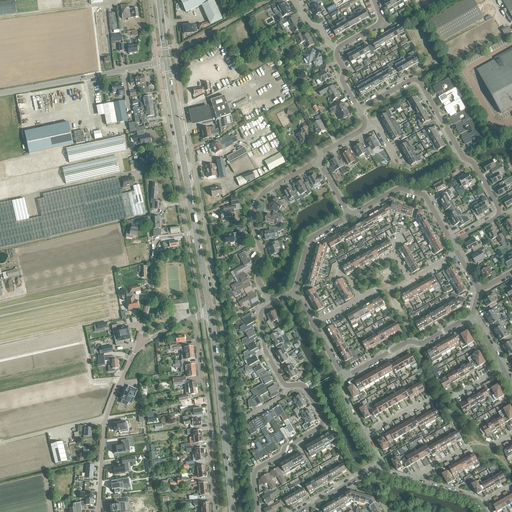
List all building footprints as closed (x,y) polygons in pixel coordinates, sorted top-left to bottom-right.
[(39,0),(40,10),(62,8),(61,0),(39,0)] [(214,1),(212,0),(179,0),(186,12),(201,5),(205,13),(210,25),(222,19),(214,1)] [(287,15),(287,14),(291,12),(286,2),(283,4),(280,0),(279,0),(271,5),(274,10),(277,8),(280,13),(278,14),(281,18),(287,15)] [(320,1),(319,0),(315,0),(312,2),(314,5),(311,7),(315,15),(322,12),(321,12),(323,10),(324,10),(322,6),(321,6),(319,7),(317,3),(320,1)] [(389,11),(390,10),(391,10),(392,9),(393,9),(394,8),(392,6),(389,0),(385,0),(383,1),(389,11)] [(394,8),(395,7),(396,8),(397,7),(398,6),(398,5),(397,3),(395,0),(389,0),(392,6),(394,8)] [(509,21),(511,19),(511,0),(502,0),(507,8),(503,10),(509,21)] [(132,9),(129,10),(129,9),(128,4),(120,5),(122,19),(130,18),(133,17),(133,18),(138,17),(137,8),(132,9)] [(358,9),(364,20),(369,17),(363,6),(358,9)] [(359,22),(364,20),(358,9),(353,12),(355,15),(359,22)] [(115,13),(108,14),(110,30),(117,30),(115,13)] [(350,14),(349,15),(355,25),(359,22),(355,15),(352,16),(351,14),(350,14)] [(344,17),(350,28),(355,25),(349,15),(344,17)] [(341,19),(339,20),(345,30),(346,30),(346,31),(349,29),(348,29),(350,28),(344,17),(341,18),(341,19)] [(288,22),(294,33),(301,29),(295,18),(289,21),(288,18),(278,24),(281,30),(284,28),(283,25),(288,22)] [(442,39),(446,37),(435,19),(431,21),(442,39)] [(335,23),(336,25),(341,33),(345,30),(339,20),(338,21),(335,23)] [(199,30),(202,29),(210,25),(208,21),(197,26),(199,30)] [(183,27),(182,27),(182,31),(183,31),(184,34),(194,33),(194,32),(197,32),(196,25),(193,25),(183,26),(183,27)] [(332,25),(330,26),(336,36),(336,35),(337,36),(340,35),(339,34),(341,33),(336,25),(334,27),(332,25)] [(400,38),(405,35),(400,25),(395,27),(400,37),(400,38)] [(395,27),(390,30),(394,38),(396,40),(400,37),(395,27)] [(390,40),(394,38),(390,30),(385,33),(390,40)] [(314,44),(308,33),(303,36),(301,33),(295,37),(299,45),(304,42),(307,48),(314,44)] [(381,35),(385,43),(386,45),(391,43),(390,40),(385,33),(381,35)] [(380,46),(385,43),(381,35),(376,38),(380,46)] [(381,47),(380,46),(376,38),(371,41),(373,44),(370,46),(373,51),(381,47)] [(361,47),(365,54),(366,56),(373,51),(370,46),(368,47),(366,44),(361,47)] [(129,53),(129,54),(132,54),(132,53),(137,52),(137,48),(136,48),(136,47),(136,46),(131,46),(131,45),(127,46),(127,47),(123,47),(123,45),(119,45),(119,51),(124,51),(124,50),(127,50),(127,49),(128,49),(128,53),(129,53)] [(361,57),(365,54),(361,47),(356,49),(360,57),(361,57)] [(511,48),(510,50),(504,53),(499,56),(498,56),(495,58),(495,60),(489,63),(488,63),(488,64),(482,67),(481,67),(481,68),(477,70),(483,81),(485,85),(488,90),(496,105),(498,110),(501,114),(501,113),(505,111),(506,111),(511,107),(511,48)] [(356,49),(351,52),(356,60),(357,62),(362,59),(361,57),(360,57),(356,49)] [(309,64),(312,62),(315,67),(318,65),(318,67),(322,65),(322,63),(324,62),(319,53),(318,54),(317,55),(316,55),(313,50),(304,55),(309,64)] [(356,60),(351,52),(351,51),(348,53),(349,54),(347,55),(351,62),(356,60)] [(414,65),(419,62),(414,55),(412,56),(410,54),(408,55),(414,65)] [(407,59),(405,60),(409,68),(414,65),(408,55),(406,56),(406,57),(407,59)] [(404,70),(409,68),(405,60),(403,57),(401,58),(401,59),(400,59),(399,60),(404,70)] [(393,62),(391,63),(392,66),(395,71),(397,70),(399,73),(401,72),(401,73),(404,72),(404,71),(404,70),(399,60),(394,63),(393,62)] [(393,77),(394,76),(392,73),(395,71),(392,66),(391,63),(387,65),(388,66),(383,69),(389,79),(390,78),(391,79),(393,78),(393,77)] [(322,83),(332,77),(329,72),(326,66),(320,69),(322,72),(318,75),(322,83)] [(382,70),(379,71),(385,82),(386,81),(386,82),(389,80),(389,79),(383,69),(382,70)] [(385,82),(379,71),(374,74),(380,84),(381,84),(381,85),(384,83),(383,82),(385,82)] [(372,75),(369,76),(375,87),(380,84),(374,74),(373,75),(372,75)] [(139,77),(141,87),(142,91),(143,94),(150,93),(149,87),(146,88),(144,88),(144,86),(146,86),(144,75),(139,77)] [(365,79),(370,90),(371,89),(372,90),(374,89),(374,88),(375,87),(369,76),(367,78),(366,78),(365,79)] [(137,85),(138,88),(141,87),(139,77),(134,77),(129,79),(130,84),(136,83),(136,85),(137,85)] [(436,91),(439,97),(445,93),(442,87),(442,86),(445,84),(447,85),(449,87),(448,89),(449,91),(454,88),(448,78),(433,87),(435,92),(436,91)] [(360,82),(366,92),(367,92),(368,92),(370,91),(370,90),(365,79),(363,80),(362,80),(360,81),(360,82)] [(364,93),(366,92),(360,82),(355,85),(358,90),(356,91),(358,95),(360,94),(361,95),(362,95),(365,94),(364,93)] [(111,85),(112,93),(118,92),(119,96),(124,95),(123,87),(121,87),(120,83),(111,85)] [(210,91),(209,83),(204,84),(204,88),(201,88),(193,89),(193,90),(194,89),(194,91),(193,92),(193,94),(194,94),(194,95),(202,94),(202,91),(205,91),(205,92),(210,91)] [(333,101),(339,97),(333,86),(328,89),(326,86),(318,91),(321,95),(327,91),(331,98),(329,99),(328,101),(329,103),(332,103),(333,102),(333,101)] [(438,97),(441,102),(442,101),(445,107),(451,104),(451,103),(448,97),(448,96),(451,94),(453,95),(454,97),(454,99),(455,101),(460,99),(462,97),(456,87),(454,88),(449,91),(445,93),(439,97),(438,97)] [(216,121),(221,120),(220,118),(230,115),(223,96),(210,100),(215,116),(214,117),(216,121)] [(409,105),(410,105),(410,106),(410,107),(410,106),(412,105),(420,101),(417,96),(407,102),(408,102),(408,103),(408,104),(409,105)] [(445,107),(444,107),(447,112),(448,111),(451,117),(457,114),(454,108),(454,106),(457,104),(459,105),(460,108),(460,109),(461,111),(461,112),(466,109),(460,99),(455,101),(451,103),(451,104),(445,107)] [(127,121),(123,101),(113,103),(96,106),(98,114),(104,113),(106,125),(117,123),(127,121)] [(420,101),(412,105),(410,106),(411,107),(411,108),(412,110),(413,111),(412,111),(413,111),(423,106),(420,101)] [(347,116),(349,114),(343,103),(338,106),(336,103),(328,108),(331,113),(334,111),(337,112),(341,119),(343,118),(344,119),(347,117),(347,116)] [(136,107),(132,107),(133,110),(134,117),(138,116),(138,117),(140,117),(142,123),(141,123),(141,124),(147,123),(147,122),(146,123),(146,121),(147,121),(147,120),(146,120),(146,119),(156,117),(154,105),(152,106),(141,107),(141,108),(137,109),(136,107)] [(423,106),(413,111),(414,113),(416,111),(418,115),(425,110),(423,106)] [(192,126),(212,121),(208,107),(189,111),(192,126)] [(451,117),(450,118),(452,122),(453,122),(457,127),(463,124),(459,118),(460,116),(463,115),(464,115),(466,118),(465,119),(467,122),(471,119),(466,109),(461,112),(461,111),(457,114),(451,117)] [(420,119),(428,115),(425,110),(418,115),(420,119)] [(382,120),(383,122),(390,118),(392,117),(390,112),(379,118),(381,121),(382,120)] [(321,114),(315,118),(317,122),(313,125),(318,134),(326,130),(323,126),(321,123),(325,120),(321,114)] [(421,129),(429,125),(427,122),(431,120),(428,115),(420,119),(418,121),(420,124),(419,125),(420,126),(419,126),(421,129)] [(216,129),(216,131),(216,132),(209,133),(210,133),(202,135),(203,139),(211,138),(212,138),(211,135),(219,134),(219,133),(222,132),(221,127),(227,125),(226,117),(220,120),(220,121),(221,127),(217,128),(217,129),(216,129)] [(393,119),(392,120),(390,118),(383,122),(386,127),(396,121),(395,120),(393,119)] [(456,128),(458,132),(459,132),(462,137),(462,138),(469,134),(468,134),(465,128),(466,126),(469,125),(470,125),(472,128),(471,130),(472,132),(477,129),(471,119),(467,122),(463,124),(457,127),(456,128)] [(386,127),(388,131),(398,126),(396,121),(386,127)] [(68,122),(57,125),(24,132),(29,154),(61,147),(73,144),(68,122)] [(304,124),(299,127),(302,132),(296,135),(301,144),(309,140),(307,137),(308,137),(307,135),(310,133),(304,124)] [(398,132),(401,130),(398,126),(388,131),(391,136),(398,132)] [(431,129),(430,126),(422,131),(423,134),(425,133),(427,138),(429,137),(430,136),(438,132),(435,127),(431,129)] [(201,129),(202,135),(210,133),(209,133),(216,132),(216,131),(215,132),(214,127),(201,129)] [(461,138),(464,142),(465,142),(468,148),(474,144),(471,138),(472,137),(474,135),(476,136),(478,138),(477,140),(478,142),(483,140),(477,129),(472,132),(468,134),(469,134),(462,138),(462,137),(461,138)] [(83,130),(74,132),(76,144),(85,142),(83,130)] [(94,131),(94,139),(102,138),(101,130),(94,131)] [(405,134),(404,135),(401,130),(398,132),(391,136),(394,141),(400,138),(401,140),(407,137),(405,134)] [(433,141),(440,137),(438,132),(430,136),(429,137),(427,138),(430,142),(431,142),(433,141)] [(212,146),(215,154),(222,150),(223,151),(222,150),(233,144),(228,134),(211,143),(212,146)] [(151,143),(149,135),(142,136),(142,135),(133,137),(134,143),(140,142),(140,145),(151,143)] [(370,147),(367,148),(371,155),(374,153),(372,150),(379,147),(374,137),(366,141),(369,145),(370,147)] [(440,137),(433,141),(431,142),(434,147),(443,141),(440,137)] [(403,151),(412,146),(408,139),(402,142),(404,145),(400,147),(403,151)] [(443,141),(434,147),(433,147),(435,151),(437,151),(446,146),(443,141)] [(368,157),(371,155),(367,148),(364,150),(361,144),(354,148),(359,157),(366,153),(368,157)] [(413,152),(415,151),(412,146),(403,151),(406,156),(413,152)] [(237,158),(247,153),(244,148),(235,153),(237,158)] [(355,165),(359,162),(354,154),(352,156),(349,151),(346,152),(345,153),(342,155),(348,165),(353,162),(355,165)] [(148,153),(148,154),(145,155),(146,158),(139,159),(140,165),(147,163),(147,161),(154,160),(152,152),(148,153)] [(408,161),(416,157),(413,152),(406,156),(408,161)] [(229,163),(237,158),(235,153),(226,157),(229,163)] [(269,170),(284,162),(280,153),(264,162),(269,170)] [(421,160),(419,155),(416,157),(408,161),(411,166),(415,164),(416,164),(418,164),(418,163),(417,162),(421,160)] [(348,172),(343,163),(340,164),(337,158),(330,162),(332,166),(329,167),(329,169),(332,174),(334,173),(335,170),(340,167),(343,174),(348,172)] [(206,172),(224,169),(222,159),(216,161),(217,162),(216,163),(216,164),(206,166),(206,169),(205,169),(206,172)] [(496,171),(500,168),(501,168),(497,162),(494,164),(492,161),(490,162),(489,161),(486,163),(487,164),(483,166),(487,172),(494,167),(496,171)] [(500,168),(496,171),(494,172),(495,175),(490,178),(493,184),(502,179),(500,176),(501,175),(502,173),(505,171),(503,167),(501,168),(500,168)] [(226,178),(224,169),(206,172),(206,175),(207,175),(208,178),(215,177),(219,176),(220,179),(226,178)] [(7,181),(9,196),(63,185),(61,175),(53,176),(53,172),(7,181)] [(254,178),(252,172),(243,176),(245,181),(254,178)] [(468,173),(463,176),(468,185),(471,183),(472,185),(477,183),(474,177),(471,178),(468,173)] [(321,186),(325,184),(320,176),(317,178),(315,174),(308,178),(308,179),(306,180),(308,182),(307,183),(308,184),(311,190),(314,188),(315,189),(321,186)] [(243,175),(236,178),(239,186),(246,183),(245,181),(243,176),(243,175)] [(461,184),(458,186),(459,188),(461,191),(466,189),(465,187),(468,185),(463,176),(458,179),(461,184)] [(123,187),(133,185),(131,177),(122,180),(123,187)] [(502,186),(496,189),(500,195),(508,190),(506,186),(511,182),(511,177),(501,183),(502,186)] [(16,222),(11,201),(0,203),(0,247),(46,237),(99,225),(146,214),(140,190),(134,192),(121,194),(118,178),(77,187),(42,195),(43,198),(37,200),(41,217),(38,217),(29,219),(16,222)] [(438,182),(438,183),(433,186),(435,189),(436,190),(437,190),(438,192),(445,188),(441,180),(438,182)] [(313,192),(311,190),(308,184),(305,186),(303,181),(300,183),(299,182),(296,184),(297,185),(296,185),(301,194),(306,191),(308,195),(313,192)] [(152,204),(152,209),(159,209),(159,203),(155,203),(156,195),(155,195),(155,194),(155,192),(158,192),(158,188),(157,188),(157,184),(152,184),(150,203),(152,204)] [(222,195),(221,191),(220,188),(210,189),(211,197),(222,195)] [(296,192),(294,193),(290,188),(284,191),(289,200),(291,202),(296,199),(297,201),(298,202),(301,201),(300,199),(296,192)] [(450,191),(441,196),(442,199),(440,200),(443,206),(451,201),(449,197),(451,196),(451,194),(450,191)] [(511,191),(507,194),(509,197),(503,201),(507,207),(511,204),(511,191)] [(482,202),(479,204),(484,213),(489,210),(487,207),(490,205),(485,197),(482,198),(481,199),(481,201),(482,202)] [(282,206),(285,208),(288,204),(284,199),(281,202),(276,198),(272,204),(274,206),(273,208),(278,212),(282,206)] [(16,222),(29,219),(24,199),(11,201),(16,222)] [(449,209),(450,211),(456,208),(455,205),(455,204),(454,201),(452,201),(452,200),(451,201),(443,206),(445,211),(449,209)] [(389,204),(383,208),(386,214),(390,212),(395,213),(398,205),(392,203),(392,205),(389,204)] [(470,208),(474,214),(476,213),(478,216),(484,213),(479,204),(474,207),(473,206),(470,208)] [(223,211),(220,212),(221,215),(220,215),(220,216),(221,216),(221,219),(234,217),(233,210),(236,209),(235,206),(223,208),(223,211)] [(385,217),(387,219),(389,218),(386,214),(383,208),(378,211),(383,218),(385,217)] [(448,216),(451,221),(461,216),(461,215),(461,214),(460,211),(458,211),(456,208),(450,211),(452,214),(448,216)] [(416,220),(419,226),(427,221),(424,217),(421,211),(418,210),(416,220)] [(378,211),(373,213),(378,221),(383,218),(378,211)] [(267,214),(265,222),(276,225),(276,224),(280,225),(282,216),(274,212),(273,215),(267,214)] [(370,219),(373,224),(375,226),(377,225),(376,222),(378,221),(373,213),(369,216),(370,219)] [(453,224),(454,226),(458,224),(460,227),(464,225),(471,222),(470,221),(468,217),(463,216),(462,215),(461,216),(451,221),(452,222),(451,222),(452,224),(453,224)] [(146,224),(150,223),(149,218),(149,216),(138,219),(140,226),(145,224),(146,223),(146,224)] [(159,221),(159,217),(152,217),(153,229),(161,228),(161,221),(159,221)] [(370,219),(366,221),(370,229),(375,226),(373,224),(370,219)] [(366,221),(361,224),(365,232),(370,229),(366,221)] [(430,226),(427,221),(419,226),(422,231),(430,226)] [(365,232),(361,224),(356,227),(361,234),(365,232)] [(137,226),(131,225),(130,232),(127,231),(126,238),(132,239),(132,236),(136,237),(138,230),(137,230),(138,227),(137,227),(137,226)] [(422,231),(424,235),(432,231),(430,226),(422,231)] [(276,228),(269,227),(270,231),(264,232),(266,240),(275,238),(279,238),(278,232),(281,231),(283,229),(283,228),(276,228)] [(351,229),(356,237),(356,238),(357,238),(358,238),(360,237),(360,236),(361,235),(361,234),(356,227),(351,229)] [(499,242),(502,241),(505,239),(502,234),(499,236),(496,230),(495,231),(493,227),(487,231),(492,240),(497,237),(499,242)] [(351,229),(347,232),(351,240),(356,237),(351,229)] [(240,231),(236,232),(236,233),(233,234),(227,235),(227,236),(224,236),(225,243),(230,242),(230,243),(233,242),(234,241),(238,240),(237,238),(241,237),(245,237),(244,230),(240,231)] [(345,240),(342,235),(342,234),(340,231),(338,232),(338,233),(339,233),(336,235),(340,242),(345,240)] [(424,235),(427,240),(435,236),(432,231),(424,235)] [(347,232),(342,234),(342,235),(345,240),(346,242),(351,240),(347,232)] [(336,235),(331,237),(336,245),(340,242),(336,235)] [(438,240),(437,239),(438,238),(436,235),(435,236),(427,240),(430,245),(438,240)] [(331,248),(336,245),(331,237),(326,240),(327,241),(329,244),(331,248)] [(384,243),(389,251),(394,248),(388,239),(386,240),(386,242),(384,243)] [(472,249),(474,252),(482,247),(479,242),(477,243),(474,239),(472,240),(471,239),(468,241),(468,242),(465,244),(466,244),(467,246),(467,245),(468,247),(467,248),(466,249),(467,250),(467,251),(468,251),(472,249)] [(282,240),(271,244),(272,247),(268,248),(271,256),(284,251),(282,246),(282,240)] [(430,245),(432,249),(440,245),(438,240),(430,245)] [(317,245),(316,251),(326,253),(328,248),(327,247),(328,245),(329,244),(327,241),(323,243),(322,243),(321,246),(317,245)] [(378,244),(379,246),(380,246),(384,254),(389,251),(384,243),(382,244),(380,243),(378,244)] [(443,250),(440,245),(432,249),(435,254),(443,250)] [(380,246),(379,246),(375,249),(379,256),(384,254),(380,246)] [(398,250),(401,255),(411,249),(410,246),(407,248),(406,246),(398,250)] [(474,252),(475,255),(472,257),(474,260),(475,259),(476,261),(475,261),(476,263),(476,264),(479,262),(480,262),(483,260),(485,259),(485,260),(489,258),(482,247),(474,252)] [(375,249),(370,251),(375,259),(379,256),(375,249)] [(410,253),(413,251),(411,249),(401,255),(404,260),(411,255),(410,253)] [(375,259),(370,251),(369,250),(365,252),(370,262),(375,259)] [(314,256),(323,258),(325,259),(326,253),(316,251),(314,256)] [(236,276),(238,275),(243,272),(253,266),(252,265),(253,265),(252,262),(251,263),(249,259),(248,259),(244,252),(238,255),(244,265),(233,271),(236,276)] [(360,255),(361,257),(365,264),(370,262),(365,252),(360,255)] [(406,264),(414,260),(411,255),(404,260),(406,264)] [(361,267),(365,264),(361,257),(356,259),(361,267)] [(356,270),(361,267),(356,259),(352,262),(356,270)] [(407,267),(408,269),(409,269),(417,264),(414,260),(406,264),(407,266),(407,267)] [(352,262),(347,265),(351,272),(356,270),(352,262)] [(346,264),(344,265),(343,265),(341,266),(346,275),(351,272),(347,265),(346,264)] [(420,269),(417,264),(409,269),(412,274),(420,269)] [(141,272),(141,278),(146,278),(145,268),(147,268),(147,266),(138,267),(139,272),(141,272)] [(446,277),(456,272),(453,267),(444,272),(445,274),(445,275),(446,277)] [(493,274),(493,275),(496,274),(495,271),(492,272),(489,267),(480,272),(485,279),(493,274)] [(19,273),(18,269),(6,272),(8,278),(19,275),(19,276),(24,275),(24,272),(19,273)] [(234,291),(248,283),(250,282),(249,281),(250,280),(249,278),(248,278),(246,274),(245,274),(243,272),(238,275),(241,280),(231,286),(234,291)] [(449,282),(450,281),(458,276),(456,272),(446,277),(447,279),(448,279),(449,282)] [(306,282),(307,282),(306,285),(315,288),(317,279),(309,277),(308,276),(306,282)] [(453,286),(461,281),(458,276),(450,281),(453,286)] [(438,285),(434,277),(429,280),(433,288),(438,285)] [(337,287),(345,283),(342,278),(335,283),(337,287)] [(424,283),(429,291),(433,288),(429,280),(424,283)] [(461,281),(453,286),(456,290),(464,286),(461,281)] [(245,291),(248,297),(254,294),(252,291),(253,291),(250,287),(251,286),(250,284),(249,284),(248,283),(234,291),(232,292),(235,297),(245,291)] [(345,283),(337,287),(340,292),(348,288),(345,283)] [(419,285),(424,293),(429,291),(424,283),(419,285)] [(424,293),(419,285),(415,288),(419,296),(424,293)] [(463,292),(466,291),(467,290),(465,287),(465,288),(464,286),(456,290),(458,295),(459,295),(460,296),(461,296),(463,294),(464,294),(464,293),(463,292)] [(309,298),(316,293),(314,288),(306,293),(309,298)] [(340,298),(343,297),(351,292),(348,288),(340,292),(341,294),(339,296),(340,298)] [(419,296),(415,288),(410,291),(414,299),(419,296)] [(414,299),(410,291),(405,293),(410,301),(414,299)] [(340,298),(339,299),(341,301),(344,299),(345,302),(353,297),(351,292),(343,297),(340,298)] [(254,294),(248,297),(238,302),(241,307),(251,302),(252,304),(251,305),(253,308),(260,304),(258,301),(259,301),(256,297),(257,297),(256,294),(255,295),(254,293),(254,294)] [(311,302),(319,298),(316,293),(309,298),(311,302)] [(410,301),(405,293),(401,296),(405,304),(410,301)] [(489,306),(490,308),(497,304),(496,302),(493,297),(495,296),(494,293),(489,296),(490,297),(484,300),(488,306),(489,306)] [(128,302),(127,303),(128,310),(138,308),(136,300),(133,301),(133,300),(133,296),(127,298),(128,302)] [(375,300),(380,308),(384,305),(380,297),(375,300)] [(314,307),(322,303),(319,298),(311,302),(314,307)] [(450,303),(448,304),(452,312),(457,310),(453,302),(451,299),(449,301),(450,303)] [(457,310),(462,307),(457,299),(453,302),(457,310)] [(172,310),(188,308),(187,300),(171,301),(172,310)] [(375,300),(371,303),(375,311),(380,308),(375,300)] [(317,312),(325,307),(322,303),(314,307),(317,312)] [(371,303),(366,306),(370,313),(375,311),(371,303)] [(448,304),(443,307),(448,315),(452,312),(448,304)] [(487,310),(488,313),(485,315),(488,320),(497,315),(494,311),(497,310),(500,308),(497,304),(490,308),(487,310)] [(448,315),(443,307),(442,305),(437,307),(443,318),(448,315)] [(370,313),(366,306),(361,308),(366,316),(370,313)] [(432,310),(434,312),(438,320),(443,318),(437,307),(432,310)] [(356,311),(361,319),(366,316),(361,308),(356,311)] [(271,329),(275,327),(272,323),(280,318),(275,310),(267,315),(270,320),(267,322),(271,329)] [(429,315),(434,323),(434,324),(435,323),(436,323),(436,322),(438,320),(434,312),(432,310),(430,311),(428,313),(429,315)] [(352,314),(356,321),(361,319),(356,311),(352,314)] [(240,327),(241,330),(243,331),(252,326),(256,324),(251,317),(252,316),(250,313),(241,318),(244,321),(246,324),(240,327)] [(434,323),(429,315),(428,313),(423,315),(429,326),(434,323)] [(356,321),(352,314),(350,315),(349,314),(346,315),(352,326),(353,326),(357,324),(356,321)] [(420,320),(424,328),(425,329),(426,328),(426,327),(429,326),(423,315),(418,318),(420,320)] [(499,319),(497,315),(488,320),(491,325),(494,323),(496,326),(503,322),(501,318),(499,319)] [(424,328),(420,320),(415,323),(419,331),(424,328)] [(494,330),(497,336),(505,331),(503,327),(505,326),(503,322),(496,326),(497,328),(494,330)] [(392,326),(396,334),(401,331),(397,323),(392,326)] [(329,334),(337,329),(334,324),(326,329),(329,334)] [(112,326),(114,336),(129,333),(129,331),(130,331),(129,328),(128,328),(127,326),(119,328),(118,325),(112,326)] [(254,329),(252,326),(243,331),(246,333),(248,337),(242,340),(242,343),(244,344),(254,339),(257,337),(253,329),(254,329)] [(392,326),(387,329),(391,337),(396,334),(392,326)] [(272,332),(274,334),(270,336),(273,342),(282,337),(280,334),(282,332),(283,331),(281,327),(272,332)] [(332,339),(342,333),(341,331),(340,328),(337,329),(329,334),(332,339)] [(387,329),(382,332),(386,339),(391,337),(387,329)] [(38,336),(40,349),(81,342),(79,330),(38,336)] [(468,331),(456,338),(459,344),(460,345),(462,349),(474,342),(468,331)] [(505,341),(511,337),(510,333),(508,335),(505,331),(497,336),(500,341),(503,339),(505,341)] [(382,332),(377,334),(381,342),(386,339),(382,332)] [(129,333),(114,336),(116,346),(123,344),(122,341),(130,339),(130,337),(131,337),(130,333),(129,334),(129,333)] [(342,333),(332,339),(335,343),(342,339),(345,337),(342,333)] [(377,334),(372,337),(377,345),(381,342),(377,334)] [(273,342),(276,347),(278,346),(279,349),(287,344),(290,343),(285,335),(282,337),(273,342)] [(176,341),(169,342),(170,347),(173,346),(176,346),(175,343),(184,342),(184,339),(185,339),(184,336),(175,337),(176,341)] [(450,339),(455,346),(456,348),(457,348),(459,347),(460,346),(460,345),(459,344),(456,338),(455,336),(450,339)] [(372,337),(367,340),(372,348),(377,345),(372,337)] [(511,337),(505,341),(506,344),(503,346),(506,351),(511,347),(511,337)] [(246,357),(255,352),(259,350),(254,342),(255,342),(254,339),(244,344),(247,346),(249,350),(243,353),(244,356),(246,357)] [(337,348),(345,343),(342,339),(335,343),(337,348)] [(450,339),(446,341),(450,349),(455,346),(450,339)] [(362,343),(361,343),(366,351),(372,348),(367,340),(362,343)] [(446,341),(441,344),(445,352),(450,349),(446,341)] [(348,342),(345,343),(337,348),(340,353),(348,348),(346,346),(349,344),(348,342)] [(289,348),(287,344),(279,349),(278,349),(279,352),(276,354),(279,359),(287,354),(286,351),(288,349),(289,348)] [(441,344),(436,347),(441,354),(445,352),(441,344)] [(42,352),(44,365),(84,358),(82,345),(42,352)] [(173,346),(174,351),(180,350),(181,351),(181,354),(185,354),(193,353),(193,350),(192,349),(192,347),(181,348),(180,345),(176,346),(173,346)] [(432,349),(437,360),(442,357),(441,354),(436,347),(436,346),(433,347),(433,348),(432,349)] [(343,357),(350,353),(354,351),(353,349),(349,351),(348,348),(340,353),(343,357)] [(427,352),(433,362),(437,360),(432,349),(427,352)] [(354,351),(350,353),(343,357),(345,362),(353,358),(352,355),(355,353),(354,351)] [(256,355),(255,352),(246,357),(244,356),(244,362),(246,361),(248,364),(245,366),(245,371),(260,363),(255,355),(256,355)] [(474,369),(486,363),(479,352),(468,358),(470,363),(471,363),(474,369)] [(185,363),(184,360),(194,359),(193,357),(194,356),(193,353),(185,354),(181,354),(182,360),(175,361),(175,364),(185,363)] [(285,362),(287,365),(295,360),(293,355),(292,356),(289,357),(287,354),(279,359),(282,364),(285,362)] [(411,367),(416,364),(411,354),(406,357),(410,365),(411,367)] [(104,365),(104,357),(103,355),(97,356),(98,357),(92,357),(93,366),(98,366),(104,365)] [(118,368),(117,360),(114,360),(114,356),(105,357),(106,361),(110,361),(111,369),(118,368)] [(401,360),(405,367),(410,365),(406,357),(401,360)] [(288,374),(296,369),(295,367),(297,364),(298,364),(295,360),(287,365),(288,367),(285,369),(288,374)] [(401,360),(396,362),(400,370),(405,367),(401,360)] [(396,362),(391,365),(394,371),(395,373),(400,370),(396,362)] [(185,363),(175,364),(175,368),(181,368),(182,372),(185,372),(195,371),(195,370),(195,367),(194,367),(194,365),(190,366),(185,366),(185,363)] [(259,378),(260,377),(266,373),(265,371),(264,371),(260,363),(245,371),(250,375),(252,374),(255,380),(259,378)] [(394,371),(391,365),(390,363),(385,366),(389,373),(394,371)] [(466,366),(470,374),(475,371),(474,369),(471,363),(470,363),(466,366)] [(384,376),(389,373),(385,366),(380,369),(384,376)] [(470,374),(466,366),(461,369),(466,376),(470,374)] [(295,380),(304,375),(302,371),(301,371),(298,372),(296,369),(288,374),(291,380),(294,378),(295,380)] [(384,376),(380,369),(375,371),(379,379),(384,376)] [(466,376),(461,369),(457,371),(461,380),(464,379),(463,378),(466,376)] [(196,374),(195,371),(185,372),(186,375),(185,375),(183,377),(183,378),(176,379),(177,382),(186,381),(185,378),(195,377),(195,374),(196,374)] [(379,379),(375,371),(370,374),(374,382),(379,379)] [(457,371),(452,374),(456,382),(459,380),(459,381),(461,380),(457,371)] [(262,384),(255,388),(258,392),(274,383),(269,375),(268,376),(266,373),(260,377),(259,378),(262,384)] [(365,377),(369,385),(374,382),(370,374),(365,377)] [(456,382),(452,374),(447,377),(452,384),(456,382)] [(360,380),(364,388),(369,385),(365,377),(360,380)] [(452,384),(447,377),(439,381),(443,387),(444,390),(447,388),(447,387),(452,384)] [(360,380),(355,383),(356,384),(359,389),(359,390),(364,388),(360,380)] [(274,383),(258,392),(255,388),(251,390),(254,396),(251,398),(251,399),(248,401),(249,408),(252,408),(255,406),(256,407),(264,403),(260,396),(269,391),(271,395),(270,395),(271,398),(278,394),(277,392),(278,391),(274,383)] [(420,393),(425,391),(421,383),(416,386),(420,393)] [(356,384),(348,389),(351,394),(359,389),(356,384)] [(498,385),(487,391),(490,397),(490,398),(493,402),(504,396),(498,385)] [(122,400),(121,403),(126,405),(128,402),(129,403),(131,397),(134,398),(137,390),(128,386),(127,390),(126,389),(124,393),(124,392),(122,396),(123,396),(121,400),(122,400)] [(416,386),(411,388),(415,396),(420,393),(416,386)] [(192,395),(197,394),(197,392),(198,392),(197,388),(185,390),(186,393),(186,395),(178,397),(179,402),(187,400),(188,399),(193,398),(192,395)] [(411,388),(406,391),(409,397),(410,399),(415,396),(411,388)] [(358,396),(361,400),(364,398),(363,396),(359,390),(359,389),(351,394),(354,399),(358,396)] [(409,397),(406,391),(404,389),(399,392),(404,400),(409,397)] [(487,391),(486,390),(481,392),(485,400),(490,398),(490,397),(487,391)] [(404,400),(399,392),(394,395),(399,402),(404,400)] [(481,392),(476,395),(481,403),(485,400),(481,392)] [(301,395),(297,397),(296,394),(287,399),(289,403),(291,403),(293,402),(295,405),(304,400),(301,395)] [(394,395),(389,397),(394,405),(399,402),(394,395)] [(471,398),(476,405),(481,403),(476,395),(471,398)] [(394,405),(389,397),(384,400),(389,408),(394,405)] [(471,398),(467,400),(471,408),(473,411),(473,410),(474,410),(476,409),(476,408),(477,408),(476,405),(471,398)] [(296,415),(305,410),(303,407),(307,405),(304,400),(295,405),(297,408),(294,410),(293,410),(296,415)] [(384,400),(379,403),(384,411),(389,408),(384,400)] [(459,405),(460,407),(464,413),(464,412),(465,415),(467,414),(468,413),(467,411),(471,408),(467,400),(459,405)] [(360,409),(362,414),(370,410),(370,409),(368,405),(365,401),(362,403),(364,407),(360,409)] [(379,414),(384,411),(379,403),(375,406),(379,414)] [(275,421),(278,419),(277,418),(281,416),(284,422),(288,419),(280,405),(278,406),(277,406),(272,409),(273,411),(271,413),(270,413),(275,421)] [(373,415),(374,417),(379,414),(375,406),(370,409),(370,410),(373,415)] [(511,409),(510,406),(498,412),(500,415),(501,417),(505,423),(511,418),(511,409)] [(436,409),(431,412),(435,420),(440,417),(436,409)] [(309,410),(306,412),(305,410),(296,415),(298,419),(299,418),(302,418),(304,420),(312,416),(309,410)] [(375,419),(374,417),(373,415),(370,410),(362,414),(365,419),(370,417),(373,422),(376,420),(375,418),(375,419)] [(263,417),(260,419),(265,427),(267,425),(267,424),(270,422),(273,428),(278,425),(275,421),(270,413),(271,413),(270,411),(268,412),(268,411),(267,412),(262,415),(263,417)] [(426,415),(430,423),(435,420),(431,412),(426,415)] [(426,415),(421,418),(425,425),(430,423),(426,415)] [(506,425),(505,423),(501,417),(500,415),(495,418),(496,420),(501,427),(506,425)] [(302,426),(303,428),(305,430),(314,425),(313,422),(315,421),(312,416),(304,420),(305,423),(303,425),(302,426)] [(249,425),(252,430),(249,432),(251,435),(257,431),(256,430),(260,428),(264,436),(268,433),(265,427),(260,419),(259,417),(257,418),(257,417),(256,418),(251,421),(252,423),(249,425)] [(419,426),(416,421),(416,420),(415,418),(409,421),(414,429),(419,426)] [(421,418),(416,420),(416,421),(419,426),(420,428),(425,425),(421,418)] [(288,419),(284,422),(287,427),(284,429),(283,428),(280,429),(280,430),(285,438),(287,436),(288,438),(294,435),(295,435),(295,434),(296,433),(288,419)] [(486,424),(487,425),(492,433),(493,432),(494,433),(497,431),(496,430),(492,422),(490,420),(489,421),(488,422),(489,423),(487,424),(486,424)] [(501,427),(496,420),(492,422),(496,430),(501,427)] [(409,421),(404,424),(409,432),(414,429),(409,421)] [(114,431),(115,431),(115,432),(119,431),(119,433),(128,432),(127,422),(121,423),(121,422),(121,423),(119,423),(118,423),(114,424),(114,427),(114,431)] [(404,434),(409,432),(404,424),(399,427),(404,434)] [(273,435),(272,434),(270,435),(269,435),(274,444),(274,443),(277,442),(278,444),(283,441),(284,441),(284,440),(286,439),(285,438),(280,430),(280,429),(278,425),(273,428),(276,433),(273,435)] [(487,436),(490,435),(490,434),(492,433),(487,425),(479,429),(483,435),(486,434),(487,436)] [(83,436),(91,437),(92,428),(86,428),(86,427),(78,426),(78,431),(83,432),(83,436)] [(399,427),(395,429),(399,437),(404,434),(399,427)] [(193,434),(193,438),(202,437),(202,433),(201,433),(201,431),(193,432),(193,429),(186,430),(187,435),(193,434)] [(394,440),(399,437),(395,429),(390,432),(394,440)] [(462,439),(458,431),(453,434),(457,442),(462,439)] [(336,443),(336,442),(338,441),(335,435),(332,436),(330,432),(325,435),(331,446),(336,443)] [(384,435),(385,437),(386,437),(388,442),(389,443),(394,440),(390,432),(384,435)] [(265,445),(264,444),(262,446),(266,454),(269,452),(270,454),(275,451),(275,452),(276,451),(278,450),(274,443),(274,444),(269,435),(270,435),(268,433),(264,436),(269,443),(265,445)] [(453,434),(448,437),(452,445),(457,442),(453,434)] [(326,449),(331,446),(325,435),(320,438),(326,449)] [(202,441),(203,441),(202,437),(193,438),(191,438),(191,443),(183,444),(184,448),(187,447),(192,447),(191,444),(192,444),(202,443),(202,441)] [(378,441),(381,446),(388,442),(386,437),(385,437),(378,441)] [(452,445),(448,437),(443,440),(447,448),(452,445)] [(315,441),(320,449),(321,451),(326,449),(320,438),(315,441)] [(267,456),(266,454),(262,446),(258,439),(254,441),(258,449),(255,451),(254,450),(251,452),(256,460),(258,458),(259,460),(265,457),(266,457),(266,456),(267,456)] [(113,449),(112,449),(113,453),(114,453),(114,454),(125,452),(130,451),(128,440),(121,441),(122,445),(113,446),(113,449)] [(443,440),(438,443),(442,450),(447,448),(443,440)] [(316,454),(321,451),(320,449),(315,441),(310,444),(316,454)] [(50,445),(55,464),(67,461),(62,442),(50,445)] [(389,443),(388,442),(381,446),(383,451),(391,447),(389,443)] [(428,448),(431,454),(432,456),(437,453),(433,445),(431,443),(427,446),(428,448)] [(438,443),(433,445),(437,453),(442,450),(438,443)] [(305,452),(308,458),(309,460),(312,458),(311,457),(311,456),(314,455),(316,454),(310,444),(305,446),(307,450),(305,452)] [(192,447),(187,447),(187,452),(192,452),(193,455),(204,454),(204,450),(203,450),(203,448),(197,449),(197,446),(192,447)] [(431,454),(428,448),(427,446),(421,449),(426,456),(431,454)] [(511,456),(511,455),(508,448),(503,451),(508,459),(511,456)] [(417,451),(421,459),(426,456),(421,449),(417,451)] [(397,451),(393,453),(396,458),(392,461),(394,466),(402,461),(402,460),(398,453),(397,451)] [(417,451),(412,454),(416,462),(421,459),(417,451)] [(302,457),(300,453),(295,456),(299,464),(300,465),(301,466),(306,463),(307,465),(309,463),(305,455),(302,457)] [(416,462),(412,454),(407,457),(411,465),(416,462)] [(469,457),(473,465),(478,462),(474,454),(469,457)] [(299,464),(295,456),(290,459),(294,466),(295,468),(300,465),(299,464)] [(405,466),(406,468),(411,465),(407,457),(406,457),(405,456),(401,458),(402,460),(402,461),(405,466)] [(122,464),(123,464),(123,465),(120,466),(120,465),(115,466),(116,466),(112,467),(114,475),(125,473),(124,473),(126,472),(126,466),(128,466),(128,463),(135,462),(134,457),(121,459),(122,464)] [(464,460),(468,468),(473,465),(469,457),(464,460)] [(290,459),(285,461),(289,469),(291,471),(296,468),(295,468),(294,466),(290,459)] [(468,468),(464,460),(459,463),(463,470),(468,468)] [(291,471),(289,469),(285,461),(280,464),(282,468),(280,470),(279,470),(283,476),(291,471)] [(407,470),(406,468),(405,466),(402,461),(394,466),(397,470),(402,468),(403,470),(404,469),(407,474),(409,473),(407,470)] [(454,465),(458,473),(463,470),(459,463),(454,465)] [(194,470),(197,469),(197,473),(206,472),(206,468),(205,468),(205,466),(196,467),(196,464),(188,465),(189,468),(194,467),(194,470)] [(343,464),(338,467),(343,475),(347,472),(343,464)] [(450,470),(453,475),(453,476),(454,476),(458,473),(454,465),(449,468),(450,470)] [(333,470),(338,477),(343,475),(338,467),(336,468),(334,466),(332,467),(333,470)] [(271,473),(269,474),(272,480),(277,477),(282,485),(287,483),(283,476),(279,470),(280,470),(278,468),(277,468),(274,469),(275,470),(271,472),(271,473)] [(338,478),(338,477),(333,470),(329,472),(333,480),(335,479),(336,480),(338,478)] [(442,474),(445,479),(453,475),(450,470),(442,474)] [(329,472),(324,475),(329,483),(333,480),(329,472)] [(265,495),(270,492),(272,491),(277,488),(272,480),(269,474),(268,473),(267,474),(266,473),(264,475),(260,478),(261,478),(259,479),(260,482),(262,481),(264,484),(267,482),(270,489),(268,490),(268,489),(263,492),(265,495)] [(506,480),(502,473),(497,476),(501,483),(506,480)] [(319,478),(324,485),(329,483),(324,475),(319,478)] [(453,475),(445,479),(448,484),(456,480),(454,476),(453,476),(453,475)] [(324,485),(319,478),(317,479),(315,476),(313,478),(315,480),(319,488),(324,485)] [(497,476),(492,478),(496,486),(501,483),(497,476)] [(112,484),(111,484),(111,490),(114,490),(115,494),(120,493),(119,489),(123,488),(123,485),(129,485),(129,478),(111,481),(112,484)] [(199,490),(208,489),(208,485),(207,485),(207,483),(199,484),(196,485),(196,482),(187,483),(187,478),(177,479),(177,483),(177,485),(187,484),(188,486),(192,485),(193,487),(199,486),(199,490)] [(492,478),(487,481),(491,489),(496,486),(492,478)] [(315,480),(310,483),(314,491),(319,488),(315,480)] [(483,485),(482,484),(480,480),(472,485),(475,490),(483,485)] [(487,481),(482,484),(483,485),(485,490),(486,492),(491,489),(487,481)] [(305,486),(310,494),(314,491),(310,483),(305,486)] [(486,492),(485,490),(483,485),(475,490),(477,495),(483,492),(485,496),(488,495),(486,492)] [(85,496),(85,499),(94,500),(94,494),(80,493),(80,489),(74,488),(74,492),(80,493),(80,496),(85,496)] [(274,503),(271,498),(280,493),(277,488),(272,491),(270,492),(265,495),(262,497),(263,498),(262,498),(263,501),(264,500),(266,504),(267,504),(268,506),(268,507),(274,503)] [(303,489),(298,491),(302,499),(307,497),(304,492),(305,491),(304,488),(303,489)] [(208,493),(209,493),(208,489),(199,490),(199,494),(193,495),(193,496),(188,496),(189,500),(197,499),(197,496),(200,496),(208,495),(208,493)] [(292,492),(293,494),(298,502),(302,499),(298,491),(295,493),(294,490),(292,492)] [(345,494),(349,500),(350,499),(354,500),(354,501),(356,493),(350,492),(345,494)] [(293,494),(289,497),(293,505),(295,504),(296,504),(298,503),(298,502),(293,494)] [(345,505),(350,502),(349,500),(345,494),(341,497),(345,505)] [(367,496),(365,503),(369,505),(370,506),(376,503),(373,498),(367,496)] [(280,500),(283,505),(284,506),(286,504),(288,507),(289,507),(289,508),(290,508),(291,507),(292,506),(291,506),(293,505),(289,497),(284,500),(283,498),(280,500)] [(341,507),(340,508),(342,510),(347,507),(345,505),(341,497),(336,500),(341,507)] [(507,497),(502,500),(506,506),(511,504),(507,497)] [(109,505),(110,511),(125,511),(123,498),(114,499),(115,504),(109,505)] [(80,502),(80,503),(74,504),(75,507),(74,507),(71,508),(69,508),(69,511),(81,511),(81,507),(85,507),(85,505),(89,505),(93,505),(94,500),(85,499),(85,502),(80,502)] [(280,500),(274,503),(268,507),(268,506),(263,509),(264,511),(273,511),(283,505),(280,500)] [(336,510),(340,508),(341,507),(336,500),(331,502),(336,510)] [(502,500),(498,503),(501,509),(506,506),(502,500)] [(199,507),(201,507),(201,510),(210,509),(210,505),(209,505),(209,503),(199,504),(199,501),(193,501),(193,505),(194,505),(194,507),(199,506),(199,507)] [(331,502),(327,505),(330,511),(333,511),(336,510),(331,502)] [(368,507),(371,511),(378,507),(376,503),(370,506),(368,507)] [(501,509),(498,503),(493,505),(497,511),(501,509)]
